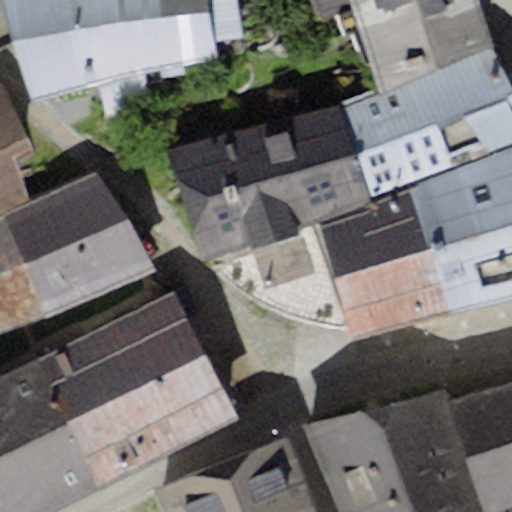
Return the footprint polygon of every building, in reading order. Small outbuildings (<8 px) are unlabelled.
[(2,0),(10,23),(30,94),(97,82),(106,116),(146,97),(145,86),(186,77),(185,62),(216,58),(215,42),(244,38),(237,0),(2,0)] [(314,0),(319,14),(351,2),(376,84),(490,41),(474,0),(314,0)] [(362,89),(336,100),(368,203),(511,146),(511,90),(510,86),(490,41),(376,84),(362,89)] [(0,210),(23,200),(6,162),(31,152),(0,81),(0,210)] [(336,100),(162,143),(173,172),(205,260),(316,219),(368,203),(336,100)] [(511,146),(368,203),(316,219),(205,260),(224,283),(252,297),(282,314),(309,320),(345,321),(349,335),(431,313),(449,308),(511,291),(511,146)] [(113,194),(96,170),(23,200),(0,210),(0,328),(158,259),(113,194)] [(170,284),(28,357),(92,481),(234,408),(200,342),(170,284)] [(0,370),(0,511),(31,511),(92,481),(28,357),(0,370)] [(511,376),(445,396),(484,511),(511,500),(511,376)] [(372,402),(303,421),(339,511),(484,511),(445,396),(441,384),(372,402)] [(257,445),(155,483),(167,511),(316,511),(287,434),(257,445)]
